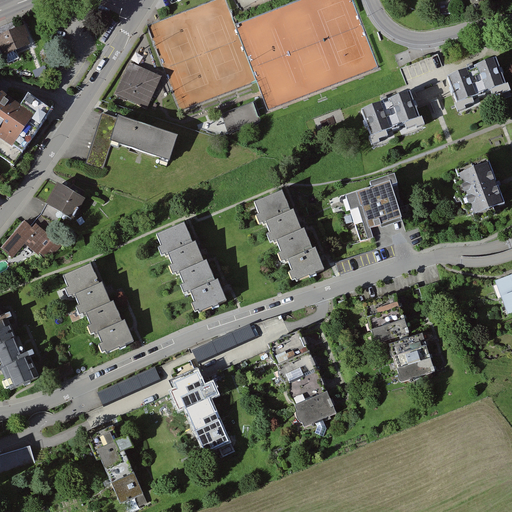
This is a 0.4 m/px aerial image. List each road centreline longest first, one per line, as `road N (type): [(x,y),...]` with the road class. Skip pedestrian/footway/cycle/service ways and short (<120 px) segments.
road 1 (residential): [(0,413),(428,259),(511,255)]
road 2 (residential): [(0,219),(145,0)]
road 3 (residential): [(511,19),(412,38),(387,25),(372,0)]
